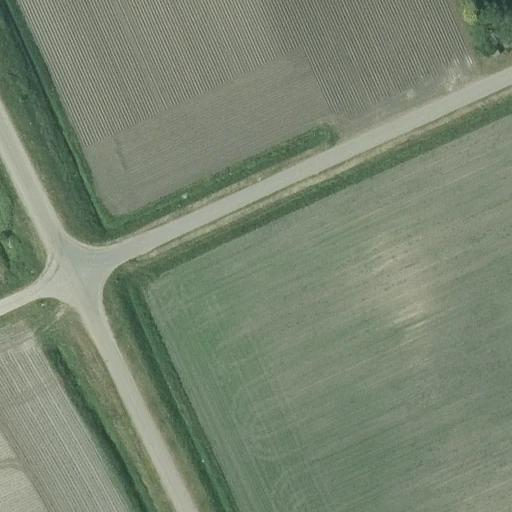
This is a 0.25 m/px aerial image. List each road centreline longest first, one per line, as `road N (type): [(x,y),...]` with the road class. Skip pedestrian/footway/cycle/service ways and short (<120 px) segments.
road 1 (unclassified): [(72,277),(511,75)]
road 2 (unclassified): [(183,511),(72,277)]
road 3 (unclassified): [(72,277),(0,130)]
